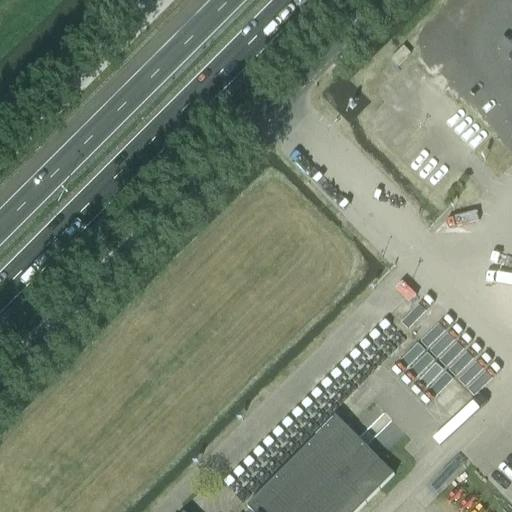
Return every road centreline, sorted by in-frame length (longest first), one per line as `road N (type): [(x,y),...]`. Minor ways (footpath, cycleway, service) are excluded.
road 1 (unclassified): [(0,380),(382,0)]
road 2 (motorway): [(0,298),(294,0)]
road 3 (motorway): [(228,0),(0,224)]
road 4 (unclassified): [(0,158),(153,4)]
